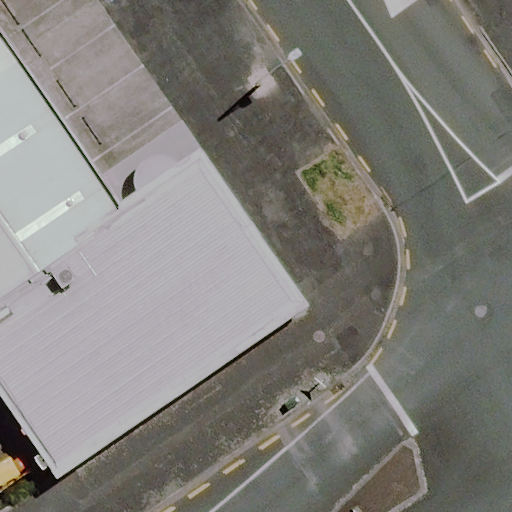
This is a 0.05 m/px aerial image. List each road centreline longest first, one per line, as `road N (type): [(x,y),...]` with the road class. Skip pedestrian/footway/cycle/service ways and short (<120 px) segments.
road 1 (residential): [(511,238),(346,0)]
road 2 (tertiary): [(487,437),(468,400),(463,359),(471,318),(491,281),(511,263)]
road 3 (tertiary): [(377,511),(487,437)]
